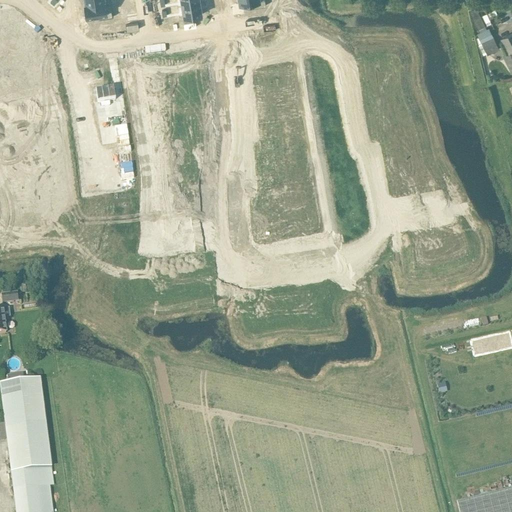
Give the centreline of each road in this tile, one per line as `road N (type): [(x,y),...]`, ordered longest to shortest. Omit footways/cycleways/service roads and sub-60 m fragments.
road 1 (residential): [(229,28),(233,237),(155,243)]
road 2 (residential): [(32,0),(90,44),(156,42)]
